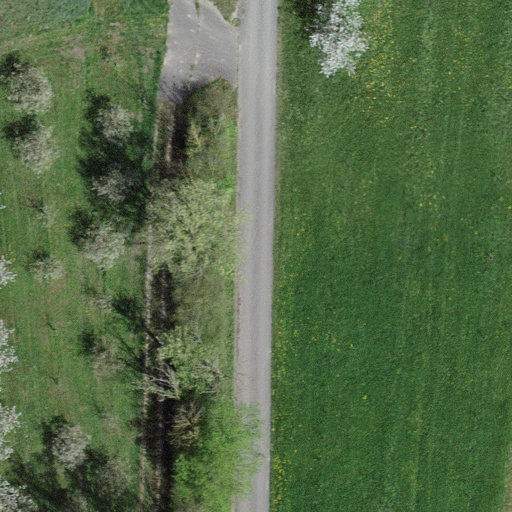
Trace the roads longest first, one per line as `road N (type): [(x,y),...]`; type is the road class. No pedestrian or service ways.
road 1 (track): [(146,511),(177,0)]
road 2 (unclassified): [(263,511),(273,335),(263,191),(265,0)]
road 3 (track): [(191,0),(262,97)]
